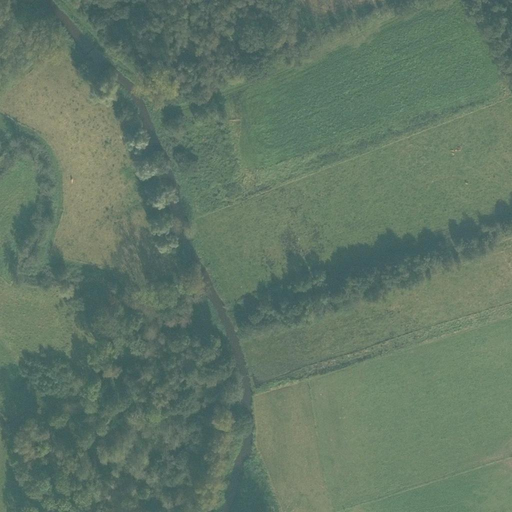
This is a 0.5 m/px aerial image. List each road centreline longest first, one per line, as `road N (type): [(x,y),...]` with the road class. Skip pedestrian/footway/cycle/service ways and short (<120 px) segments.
road 1 (track): [(97,46),(159,109),(319,52),(433,0)]
road 2 (track): [(0,116),(44,144),(54,162),(48,258),(115,281),(121,301),(114,325)]
road 3 (track): [(97,46),(74,61),(58,40),(0,93)]
